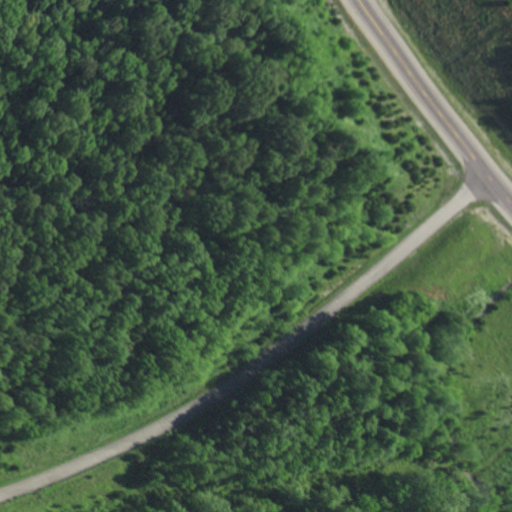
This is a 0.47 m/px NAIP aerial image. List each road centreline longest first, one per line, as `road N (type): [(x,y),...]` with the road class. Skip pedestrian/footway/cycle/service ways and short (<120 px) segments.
road 1 (residential): [(504,174),(220,387),(104,450),(0,491)]
road 2 (primary): [(511,184),(366,0)]
